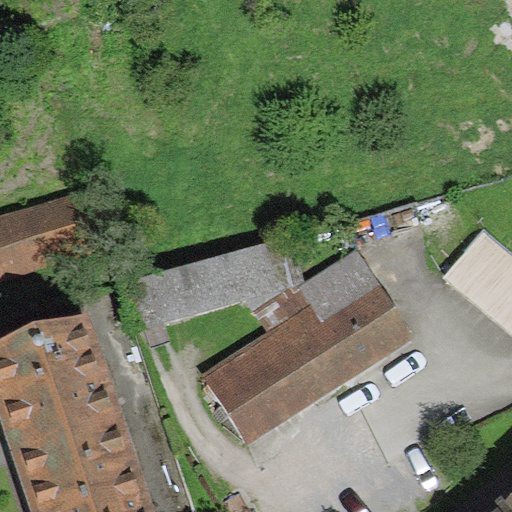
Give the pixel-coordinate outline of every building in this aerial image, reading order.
[(39,199),(0,211),(0,271),(56,254),(39,199)] [(511,249),(477,220),(438,265),(511,327),(511,249)] [(126,284),(137,326),(253,294),(307,279),(307,277),(296,237),(126,284)] [(246,395),(261,420),(399,334),(374,293),(328,320),(307,279),(253,294),(281,343),(234,374),(226,361),(208,372),(230,405),(246,395)] [(0,342),(0,415),(9,446),(110,414),(80,318),(0,342)] [(9,446),(30,511),(140,511),(110,414),(9,446)] [(511,511),(511,483),(481,511),(511,511)]
